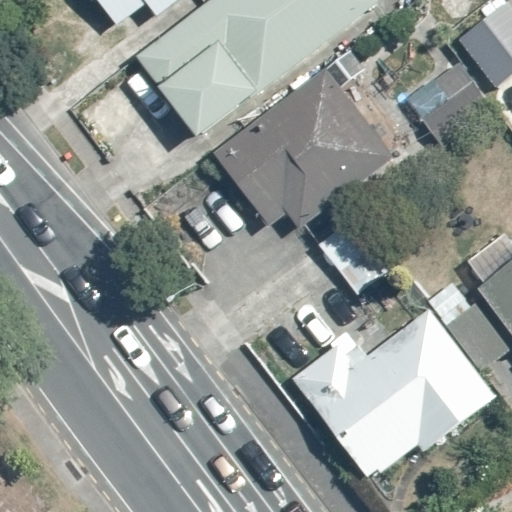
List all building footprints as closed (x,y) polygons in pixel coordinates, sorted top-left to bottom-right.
[(179,0),(96,0),(117,28),(148,5),(157,17),(179,0)] [(215,0),(137,60),(197,140),(377,4),(373,0),(215,0)] [(394,157),(327,70),(214,157),(267,225),(284,211),(299,231),(394,157)] [(511,248),(511,250),(500,236),(465,263),(486,290),(479,295),(511,338),(511,248)] [(425,303),(450,337),(474,371),(504,349),(455,281),(425,303)] [(474,371),(450,337),(431,312),(369,358),(352,334),(292,379),(369,482),(419,445),(425,452),(496,399),(474,371)]
